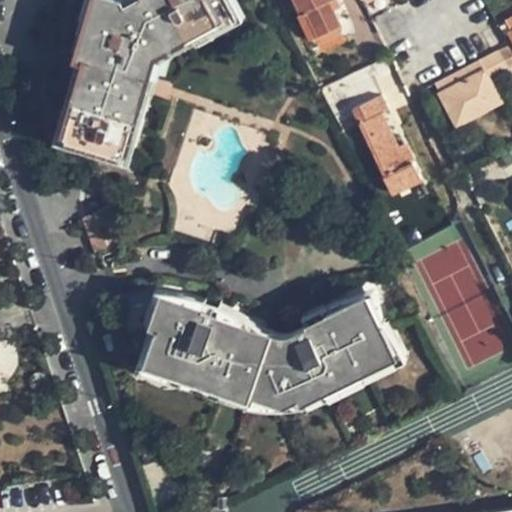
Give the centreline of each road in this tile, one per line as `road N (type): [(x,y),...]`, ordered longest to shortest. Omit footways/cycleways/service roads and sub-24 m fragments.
road 1 (residential): [(131,511),(0,130)]
road 2 (unknown): [(443,0),(427,29),(427,88),(479,213)]
